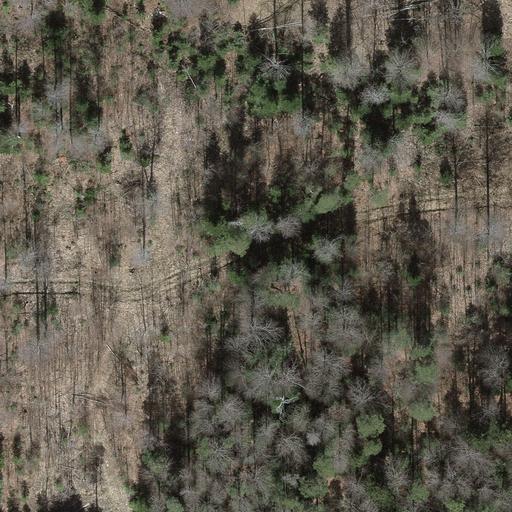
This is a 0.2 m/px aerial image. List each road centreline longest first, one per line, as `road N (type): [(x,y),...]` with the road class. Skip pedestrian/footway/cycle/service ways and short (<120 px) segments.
road 1 (track): [(134,511),(104,460),(104,414),(116,363),(155,295),(261,236),(449,195),(511,190)]
road 2 (track): [(0,280),(48,274),(155,295)]
